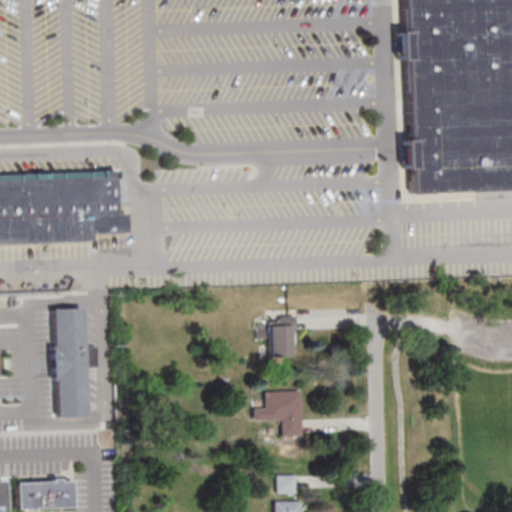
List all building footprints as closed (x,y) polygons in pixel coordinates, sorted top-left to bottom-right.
[(511,0),(511,187),(408,192),(407,167),(399,168),(398,139),(406,138),(403,60),(395,60),(394,31),(401,31),(400,0),(511,0)] [(0,173),(110,170),(112,216),(121,216),(121,229),(88,230),(88,240),(0,243),(0,173)] [(51,306),(81,305),(82,345),(97,345),(97,367),(83,368),(85,415),(55,416),(54,378),(50,378),(49,345),(52,345),(51,306)] [(293,314),(293,330),(292,330),(292,354),(267,355),(266,320),(277,319),(277,316),(278,315),(293,314)] [(299,390),(300,435),(279,435),(279,418),(263,419),(263,390),(299,390)] [(275,474),(295,474),(295,493),(276,493),(275,474)] [(58,476),(57,479),(69,478),(70,505),(31,507),(31,508),(27,509),(26,507),(15,508),(14,481),(50,479),(50,476),(58,476)] [(273,511),(273,500),(300,500),(300,511),(273,511)]
